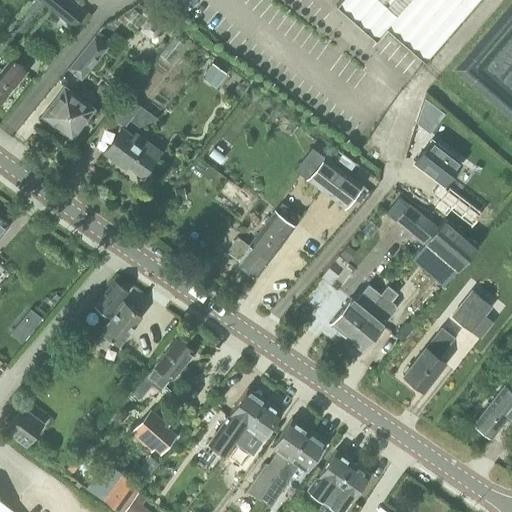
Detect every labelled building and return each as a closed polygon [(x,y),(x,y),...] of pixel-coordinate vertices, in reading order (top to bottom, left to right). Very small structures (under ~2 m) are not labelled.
[(73,0),(41,0),(75,27),(87,11),(73,0)] [(338,0),(335,4),(375,38),(385,26),(424,59),(475,0),(338,0)] [(136,10),(128,19),(135,25),(143,16),(136,10)] [(153,21),(145,30),(155,37),(162,28),(153,21)] [(81,78),(106,47),(94,37),(69,68),(81,78)] [(177,38),(163,55),(172,62),(186,45),(177,38)] [(0,103),(1,104),(28,71),(17,61),(20,58),(16,54),(3,70),(0,67),(0,103)] [(214,66),(204,79),(216,88),(226,75),(214,66)] [(93,109),(64,87),(43,115),(71,137),(93,109)] [(140,105),(124,94),(111,113),(125,124),(140,105)] [(123,128),(104,152),(120,164),(123,161),(142,176),(160,151),(136,133),(133,136),(123,128)] [(460,164),(431,141),(415,161),(444,184),(460,164)] [(325,153),(307,177),(345,207),(363,182),(325,153)] [(182,186),(174,187),(176,198),(184,197),(182,186)] [(243,188),(236,198),(250,209),(257,199),(243,188)] [(424,241),(439,224),(430,217),(427,220),(405,201),(393,214),(424,241)] [(248,244),(268,260),(294,225),(274,210),(248,244)] [(0,234),(8,225),(0,217),(0,234)] [(439,224),(424,241),(458,270),(478,246),(445,217),(439,224)] [(268,260),(248,244),(237,236),(225,251),(257,275),(268,260)] [(345,243),(336,254),(345,261),(354,251),(345,243)] [(128,291),(114,280),(94,305),(108,316),(128,291)] [(345,336),(380,293),(368,284),(355,300),(351,296),(329,322),(335,328),(335,331),(340,334),(343,334),(345,336)] [(380,293),(345,336),(347,338),(347,341),(352,344),(355,344),(361,349),(383,323),(392,312),(390,302),(397,293),(387,285),(380,293)] [(119,345),(142,314),(125,301),(101,331),(102,332),(96,340),(106,348),(112,339),(119,345)] [(482,314),(470,328),(483,339),(494,324),(482,314)] [(423,390),(445,362),(437,355),(453,336),(441,326),(425,346),(424,346),(402,373),(423,390)] [(193,352),(177,338),(154,366),(155,366),(147,375),(162,388),(170,379),(193,352)] [(511,389),(505,384),(473,423),(490,437),(508,415),(511,418),(511,389)] [(227,415),(208,442),(216,447),(216,448),(225,454),(263,399),(261,397),(261,394),(256,391),(253,392),(246,387),(227,415)] [(266,401),(263,399),(236,438),(225,454),(235,461),(244,448),(243,447),(253,433),(261,439),(281,411),(274,407),(274,403),(269,400),(266,401)] [(45,423),(23,406),(6,428),(29,445),(45,423)] [(150,410),(131,432),(145,444),(144,445),(150,450),(154,445),(159,451),(175,433),(168,426),(170,423),(161,415),(159,418),(150,410)] [(264,494),(309,431),(305,428),(305,425),(301,422),(298,423),(291,418),(271,446),(277,450),(268,464),(267,463),(248,490),(261,499),(264,494)] [(309,431),(264,494),(274,501),(290,479),(289,479),(299,465),(306,470),(326,442),(319,437),(318,434),(314,431),(311,432),(309,431)] [(308,489),(324,500),(352,460),(351,459),(348,455),(346,453),(343,454),(336,449),(308,489)] [(324,500),(316,511),(332,511),(335,508),(341,511),(343,511),(371,473),(364,468),(363,465),(359,462),(356,463),(352,460),(324,500)] [(101,461),(94,471),(112,484),(100,501),(115,511),(119,511),(138,486),(101,461)] [(0,511),(9,511),(13,509),(0,497),(0,511)] [(122,511),(121,511),(135,511),(141,504),(131,497),(122,511)]
